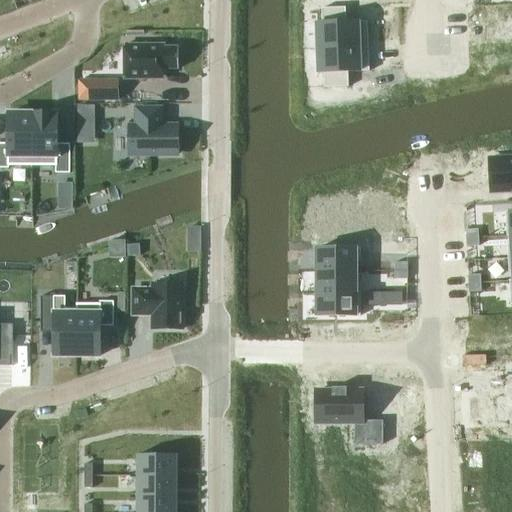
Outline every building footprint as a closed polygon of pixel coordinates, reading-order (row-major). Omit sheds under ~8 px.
[(317,24),(318,49),(368,47),(367,22),(346,23),(336,23),(335,16),(346,16),(346,8),(322,9),(322,24),(317,24)] [(124,45),(124,79),(164,79),(164,69),(178,69),(178,48),(164,48),(164,45),(124,45)] [(368,47),(318,49),(319,74),(324,73),(325,88),(349,87),(348,79),(338,80),(337,73),(348,72),(369,72),(368,47)] [(117,101),(117,80),(78,81),(78,101),(117,101)] [(77,106),(77,132),(94,132),(94,106),(77,106)] [(129,155),(178,155),(178,127),(161,127),(161,109),(136,109),(136,127),(129,127),(129,155)] [(0,143),(0,168),(8,169),(8,166),(32,166),(32,114),(7,114),(7,144),(0,143)] [(32,114),(32,166),(55,166),(55,174),(69,174),(70,144),(57,144),(57,114),(32,114)] [(511,158),(490,159),(491,191),(511,190),(511,202),(511,158)] [(58,184),(58,192),(72,192),(72,184),(58,184)] [(315,204),(315,232),(331,232),(331,234),(345,234),(345,232),(359,232),(359,230),(385,230),(385,214),(359,214),(359,204),(344,204),(344,201),(329,201),(328,204),(315,204)] [(477,230),(465,230),(466,238),(478,238),(477,230)] [(478,238),(466,238),(466,246),(478,246),(478,238)] [(360,248),(317,248),(317,271),(355,271),(355,262),(360,262),(360,248)] [(407,263),(395,263),(395,271),(407,271),(407,263)] [(355,291),(355,271),(317,271),(317,292),(355,291)] [(395,271),(395,279),(407,279),(407,271),(395,271)] [(480,275),(468,276),(468,284),(480,283),(480,275)] [(480,283),(468,284),(468,292),(480,291),(480,283)] [(152,330),(182,330),(182,285),(152,285),(152,290),(133,290),(133,315),(152,315),(152,330)] [(360,291),(355,291),(317,292),(317,316),(360,316),(360,291)] [(372,293),(372,305),(384,305),(384,293),(372,293)] [(40,297),(40,325),(53,325),(53,356),(76,356),(77,304),(76,304),(76,309),(65,309),(65,297),(53,297),(40,297)] [(77,304),(76,356),(100,356),(100,326),(113,327),(113,302),(99,302),(99,304),(77,304)] [(0,341),(10,341),(10,329),(0,328),(0,341)] [(363,391),(315,391),(315,422),(354,422),(354,445),(382,445),(382,421),(363,421),(363,391)] [(175,455),(136,455),(136,477),(175,477),(175,455)] [(315,463),(315,487),(360,487),(360,463),(315,463)] [(84,464),(84,476),(92,476),(92,464),(84,464)] [(84,476),(84,488),(92,488),(92,476),(84,476)] [(175,477),(136,477),(136,497),(175,497),(175,477)] [(315,487),(315,510),(360,510),(360,487),(315,487)] [(175,511),(175,497),(136,497),(136,511),(175,511)]
